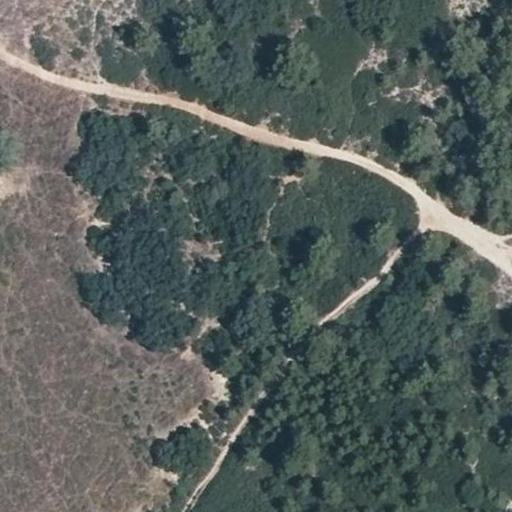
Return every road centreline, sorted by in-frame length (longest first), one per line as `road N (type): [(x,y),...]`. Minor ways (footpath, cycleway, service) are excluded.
road 1 (track): [(0,54),(85,90),(360,162),(504,262)]
road 2 (track): [(183,511),(305,337),(376,280),(395,238),(447,218)]
